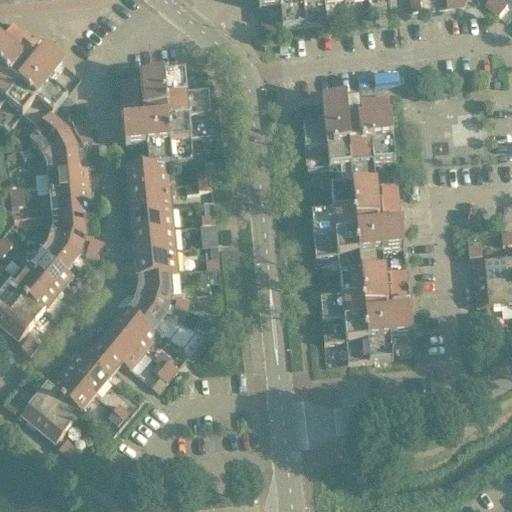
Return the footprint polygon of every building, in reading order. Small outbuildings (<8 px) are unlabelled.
[(325,7),(346,4),(345,0),(256,0),(258,13),(280,11),(282,33),(327,28),(325,7)] [(491,0),(485,8),(491,14),(500,4),(494,0),(491,0)] [(420,15),(419,2),(410,3),(411,16),(420,15)] [(463,3),(455,4),(446,5),(446,12),(464,11),(463,3)] [(507,10),(500,4),(491,14),(498,20),(507,10)] [(29,65),(40,51),(12,28),(1,41),(29,65)] [(21,121),(37,135),(38,135),(49,121),(50,121),(67,101),(50,87),(64,70),(46,55),(32,72),(0,45),(0,132),(7,138),(21,121)] [(146,150),(148,170),(148,171),(166,169),(166,170),(193,167),(191,145),(213,143),(208,98),(187,100),(185,79),(139,83),(143,126),(122,128),(125,152),(146,150)] [(135,96),(134,84),(118,85),(121,121),(139,119),(137,96),(135,96)] [(388,101),(359,103),(361,121),(390,118),(388,101)] [(328,174),(330,195),(375,191),(373,170),(395,168),(390,122),(347,126),(345,105),(321,107),(324,129),(302,131),(306,176),(328,174)] [(67,136),(50,121),(49,121),(38,135),(37,135),(29,145),(37,152),(41,161),(72,144),(67,136)] [(77,141),(89,135),(84,127),(73,134),(77,141)] [(89,135),(77,141),(81,149),(93,143),(89,135)] [(46,169),(47,178),(79,175),(78,174),(76,154),(72,144),(41,161),(46,169)] [(168,191),(166,170),(166,169),(148,171),(148,170),(127,172),(129,195),(168,191)] [(86,173),(78,174),(79,175),(47,178),(49,200),(89,196),(86,173)] [(197,179),(197,188),(210,187),(210,178),(197,179)] [(210,187),(197,188),(198,197),(211,196),(210,187)] [(397,188),(379,190),(383,226),(400,224),(397,188)] [(129,195),(131,216),(170,212),(168,191),(129,195)] [(336,261),(338,281),(384,277),(382,257),(403,254),(401,231),(379,233),(375,191),(330,195),(332,215),(310,218),(315,263),(336,261)] [(11,204),(23,202),(23,193),(10,195),(11,204)] [(49,200),(51,221),(83,218),(83,219),(91,219),(89,196),(49,200)] [(23,202),(11,204),(11,213),(24,211),(23,202)] [(173,234),(170,212),(131,216),(133,237),(173,234)] [(85,240),(83,219),(83,218),(51,221),(52,231),(49,240),(82,250),(85,240)] [(201,222),(202,231),(215,230),(214,221),(201,222)] [(215,230),(202,231),(203,240),(216,238),(215,230)] [(133,237),(135,259),(175,255),(173,234),(133,237)] [(502,251),(511,250),(509,237),(501,238),(502,251)] [(46,248),(40,256),(65,276),(66,275),(79,259),(82,250),(49,240),(46,248)] [(0,244),(0,250),(7,257),(13,250),(2,242),(0,244)] [(217,249),(216,242),(202,243),(202,252),(217,251),(217,249)] [(88,251),(100,255),(103,247),(90,243),(88,251)] [(468,252),(468,263),(481,262),(480,250),(468,252)] [(100,255),(88,251),(85,260),(98,264),(100,255)] [(177,278),(175,255),(135,259),(137,280),(169,277),(169,279),(177,278)] [(40,256),(27,272),(58,298),(72,281),(66,275),(65,276),(40,256)] [(219,274),(218,265),(205,266),(206,275),(219,274)] [(511,287),(511,265),(473,269),(475,292),(511,287)] [(44,315),(58,298),(27,272),(13,289),(27,301),(44,315)] [(408,303),(405,274),(387,276),(390,305),(408,303)] [(138,290),(135,299),(168,309),(171,300),(169,279),(169,277),(137,280),(138,290)] [(388,320),(384,277),(338,281),(341,302),(319,305),(324,350),(345,348),(347,369),(392,365),(390,343),(412,341),(409,318),(388,320)] [(0,297),(0,329),(2,331),(27,301),(13,289),(10,285),(0,297)] [(511,287),(475,292),(478,314),(511,310),(511,287)] [(132,309),(127,315),(151,336),(152,335),(165,319),(168,309),(135,299),(132,309)] [(19,345),(44,315),(27,301),(2,331),(19,345)] [(177,302),(174,311),(187,315),(189,306),(177,302)] [(184,323),(187,315),(174,311),(171,319),(184,323)] [(127,315),(113,332),(144,358),(158,340),(152,335),(151,336),(127,315)] [(474,320),(475,332),(488,331),(487,319),(474,320)] [(200,321),(194,332),(206,337),(211,326),(200,321)] [(129,375),(144,358),(113,332),(98,350),(121,369),(129,375)] [(29,342),(21,352),(30,360),(38,350),(29,342)] [(118,373),(121,369),(98,350),(95,354),(86,365),(86,366),(108,384),(118,373)] [(78,358),(64,376),(95,401),(108,384),(86,366),(86,365),(78,358)] [(168,366),(162,373),(172,381),(178,374),(168,366)] [(172,381),(162,373),(156,379),(166,388),(172,381)] [(50,392),(64,404),(81,418),(95,401),(64,376),(50,392)] [(21,420),(38,434),(64,404),(50,392),(46,389),(21,420)] [(4,412),(13,419),(22,409),(12,401),(4,412)] [(55,448),(81,418),(64,404),(38,434),(55,448)] [(119,409),(113,416),(123,425),(129,418),(119,409)] [(123,425),(113,416),(107,423),(118,431),(123,425)] [(66,445),(58,455),(67,463),(75,453),(66,445)]
